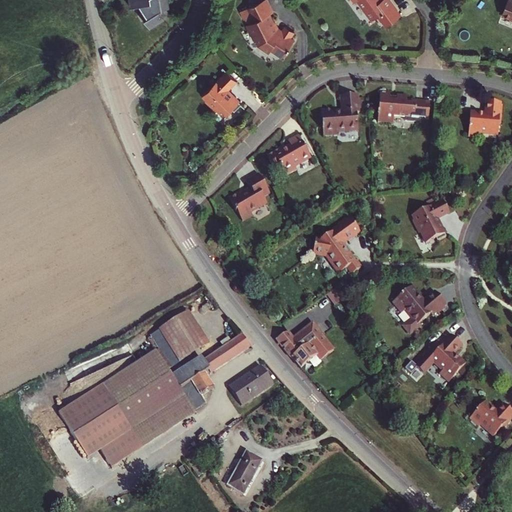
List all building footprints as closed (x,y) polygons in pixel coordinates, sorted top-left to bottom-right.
[(171,0),(144,0),(152,12),(148,14),(153,23),(168,14),(167,12),(173,8),(170,3),(172,2),(171,0)] [(262,45),(272,52),(274,49),(285,57),(294,44),(291,42),(296,34),(287,27),(284,32),(280,30),(276,31),(273,25),(275,24),(271,15),(276,13),(269,0),(266,0),(245,10),(249,19),(251,24),(248,25),(256,41),(259,39),(262,45)] [(353,0),(355,2),(357,0),(372,20),(377,16),(378,15),(383,20),(387,26),(402,14),(390,0),(353,0)] [(511,0),(507,0),(502,15),(511,18),(511,0)] [(237,111),(244,104),(231,90),(239,82),(228,71),(204,94),(209,98),(207,100),(217,110),(219,108),(226,116),(234,108),(237,111)] [(394,117),(403,118),(406,121),(410,121),(412,119),(422,119),(422,117),(428,118),(429,103),(407,102),(407,100),(407,97),(396,97),(396,98),(390,97),(390,93),(379,93),(378,114),(377,114),(377,116),(378,116),(377,123),(394,124),(394,117)] [(336,134),(357,132),(356,115),(358,114),(358,111),(358,107),(360,107),(360,100),(357,101),(357,97),(340,98),(342,113),(334,114),(333,111),(320,112),(322,139),(337,137),(336,134)] [(481,137),(499,138),(500,127),(503,127),(504,108),(500,107),(500,105),(486,104),(485,116),(470,115),(468,140),(481,141),(481,137)] [(281,149),(267,156),(274,170),(280,167),(285,176),(296,170),(295,166),(311,158),(298,135),(288,141),(291,146),(282,151),(281,149)] [(262,197),(268,193),(259,176),(247,183),(251,191),(240,197),(239,195),(229,200),(235,209),(234,210),(235,213),(236,212),(242,222),(252,216),(250,213),(265,204),(262,197)] [(429,208),(414,215),(416,219),(414,220),(421,233),(423,232),(428,243),(437,238),(439,241),(447,236),(438,219),(450,213),(443,200),(438,203),(437,200),(428,206),(429,208)] [(360,231),(351,219),(349,221),(347,218),(338,225),(340,227),(337,229),(338,231),(335,233),(333,231),(321,239),(315,239),(313,255),(323,256),(325,254),(339,274),(348,268),(352,275),(362,267),(357,260),(355,262),(342,242),(346,240),(347,241),(360,231)] [(411,287),(392,303),(401,314),(405,311),(417,325),(430,314),(432,316),(436,313),(440,310),(441,311),(445,308),(443,306),(446,305),(435,292),(423,301),(411,287)] [(153,341),(173,371),(209,348),(189,317),(153,341)] [(286,333),(275,340),(276,341),(290,357),(291,359),(300,369),(300,370),(303,368),(304,370),(310,365),(308,363),(315,357),(316,357),(317,357),(324,358),(332,351),(316,331),(320,329),(314,322),(296,337),(300,341),(296,345),(286,333)] [(450,382),(466,364),(454,354),(462,345),(451,336),(449,338),(447,336),(435,349),(437,351),(430,359),(443,370),(440,374),(450,382)] [(174,381),(192,415),(203,409),(201,405),(204,403),(202,398),(213,393),(207,381),(256,355),(249,345),(235,352),(232,347),(224,352),(226,357),(205,368),(204,366),(174,381)] [(228,396),(242,416),(273,396),(260,376),(228,396)] [(494,412),(482,402),(468,418),(477,427),(478,425),(491,436),(499,428),(500,429),(509,419),(508,418),(511,414),(501,405),(494,412)] [(227,493),(244,501),(260,466),(243,458),(227,493)]
